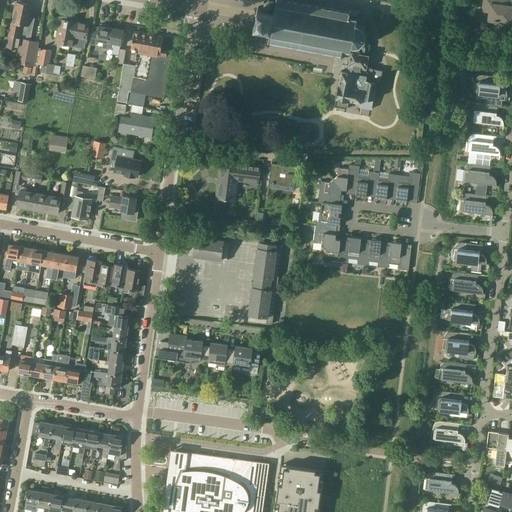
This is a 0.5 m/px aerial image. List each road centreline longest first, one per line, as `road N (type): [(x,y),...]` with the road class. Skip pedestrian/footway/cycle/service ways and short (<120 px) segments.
road 1 (residential): [(159,253),(193,8)]
road 2 (residential): [(136,416),(159,253)]
road 3 (residential): [(159,253),(0,224)]
road 4 (residential): [(482,414),(500,267)]
road 5 (residential): [(409,222),(410,212),(354,205),(352,227),(407,233)]
road 6 (residential): [(136,492),(18,470)]
